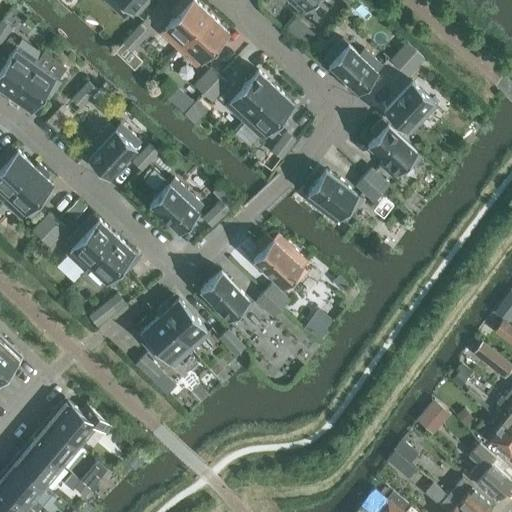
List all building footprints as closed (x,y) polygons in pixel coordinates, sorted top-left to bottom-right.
[(121,0),(131,9),(136,14),(149,0),(121,0)] [(165,26),(160,32),(176,46),(178,49),(211,14),(208,11),(195,0),(179,0),(170,10),(175,15),(165,26)] [(288,0),(301,11),(306,6),(311,11),(321,0),(288,0)] [(211,14),(178,49),(196,65),(201,60),(229,31),(211,14)] [(0,21),(0,41),(11,26),(2,19),(0,21)] [(123,42),(131,49),(148,31),(140,24),(123,42)] [(323,58),(358,90),(377,70),(382,64),(364,47),(359,53),(343,37),(323,58)] [(391,59),(399,67),(415,49),(407,41),(391,59)] [(123,42),(115,51),(134,68),(143,60),(123,42)] [(0,86),(8,93),(32,60),(14,47),(6,60),(0,55),(0,86)] [(415,49),(399,67),(407,74),(424,57),(415,49)] [(32,60),(8,93),(32,109),(45,90),(51,94),(61,80),(32,60)] [(194,84),(203,92),(219,74),(211,66),(194,84)] [(225,104),(244,121),(276,86),(257,69),(241,86),(236,81),(225,93),(230,98),(225,104)] [(219,74),(203,92),(211,99),(227,81),(219,74)] [(72,98),(80,106),(97,88),(88,80),(72,98)] [(384,109),(405,128),(410,133),(437,104),(432,99),(412,80),(384,109)] [(276,86),(244,121),(261,137),(266,132),(271,137),(283,125),(278,120),(294,103),(276,86)] [(368,143),(385,159),(380,164),(392,175),(397,170),(402,175),(422,155),(382,117),(370,130),(375,135),(368,143)] [(83,151),(88,156),(108,175),(141,141),(120,122),(115,127),(110,122),(83,151)] [(271,150),(280,157),(295,137),(286,131),(271,150)] [(133,161),(141,168),(158,151),(150,143),(133,161)] [(0,197),(3,200),(38,162),(38,161),(34,165),(12,144),(0,156),(0,197)] [(38,162),(3,200),(21,217),(25,212),(31,217),(42,204),(37,199),(53,182),(46,176),(50,172),(38,162)] [(371,167),(363,175),(381,192),(389,183),(371,167)] [(304,197),(335,221),(340,215),(346,219),(363,197),(325,168),(308,191),(304,197)] [(381,192),(363,175),(356,183),(374,200),(381,192)] [(150,202),(179,230),(198,209),(203,204),(174,177),(169,182),(150,202)] [(78,197),(67,208),(76,217),(87,205),(78,197)] [(203,216),(211,224),(229,208),(221,200),(203,216)] [(33,229),(41,237),(58,219),(50,212),(33,229)] [(93,212),(65,242),(71,247),(66,252),(81,266),(84,269),(116,234),(114,232),(93,212)] [(58,219),(41,237),(49,245),(66,227),(58,219)] [(253,257),(288,290),(307,270),(301,265),(306,259),(277,232),(273,237),(267,232),(255,245),(260,250),(253,257)] [(116,234),(84,269),(89,264),(112,286),(140,256),(134,251),(116,234)] [(200,288),(233,322),(253,303),(221,269),(200,288)] [(271,282),(263,290),(281,307),(289,299),(271,282)] [(281,307),(263,290),(256,298),(274,315),(281,307)] [(168,299),(157,310),(191,349),(210,332),(205,327),(178,297),(171,303),(168,299)] [(89,315),(96,324),(115,309),(108,300),(89,315)] [(191,349),(157,310),(156,310),(159,314),(136,335),(153,353),(158,349),(168,360),(173,365),(191,349)] [(494,329),(511,343),(511,326),(502,318),(494,329)] [(219,335),(236,353),(244,346),(227,328),(219,335)] [(5,339),(0,344),(0,378),(22,355),(20,353),(18,355),(12,349),(14,347),(5,339)] [(472,351),(504,376),(511,366),(511,363),(481,340),(472,351)] [(136,362),(154,378),(162,370),(144,353),(136,362)] [(169,392),(190,411),(200,401),(179,381),(169,392)] [(509,411),(501,420),(511,428),(511,401),(504,395),(502,393),(496,401),(509,411)] [(55,409),(48,417),(80,445),(98,424),(65,397),(63,399),(65,400),(56,410),(55,409)] [(416,419),(433,432),(450,412),(434,398),(416,419)] [(464,407),(456,414),(464,422),(471,416),(464,407)] [(38,429),(31,438),(63,465),(80,445),(48,417),(46,419),(48,420),(39,431),(38,429)] [(511,428),(501,420),(493,431),(487,426),(483,432),(489,437),(488,438),(511,456),(511,428)] [(401,437),(394,447),(394,448),(410,462),(418,452),(402,437),(401,437)] [(21,450),(14,458),(46,485),(63,465),(31,438),(29,439),(31,440),(22,451),(21,450)] [(468,454),(478,463),(469,472),(476,478),(498,498),(511,480),(511,479),(492,461),(496,456),(479,442),(468,454)] [(389,455),(387,458),(396,466),(404,457),(395,449),(389,455)] [(4,470),(0,473),(0,480),(29,505),(46,485),(14,458),(12,459),(14,460),(5,471),(4,470)] [(97,459),(81,478),(90,486),(93,489),(98,482),(95,480),(106,467),(97,459)] [(462,476),(447,493),(468,511),(485,511),(493,503),(462,476)] [(81,478),(75,485),(84,493),(90,486),(81,478)] [(0,511),(23,511),(29,505),(0,480),(0,511)] [(468,511),(447,493),(433,482),(425,491),(448,511),(447,511),(468,511)] [(362,497),(349,511),(400,511),(402,509),(408,502),(393,489),(387,496),(374,486),(364,499),(362,497)]
